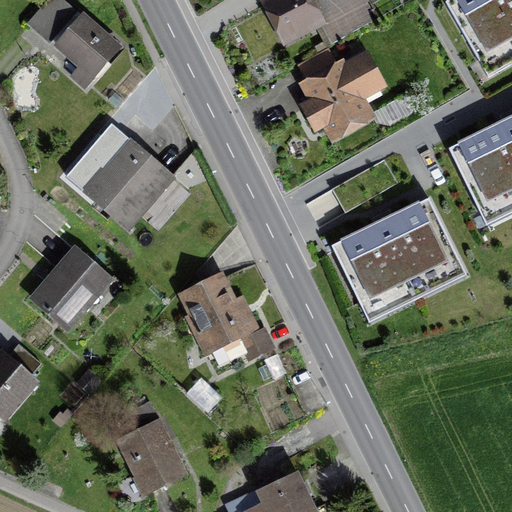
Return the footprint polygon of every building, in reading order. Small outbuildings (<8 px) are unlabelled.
[(52,43),(83,8),(74,0),(43,0),(26,21),(52,43)] [(262,0),(259,2),(278,39),(312,22),(320,38),(373,11),(367,0),(262,0)] [(83,8),(52,43),(71,59),(64,67),(84,85),(122,42),(83,8)] [(336,50),(293,72),(305,94),(296,99),(310,126),(320,121),(328,137),(375,112),(364,91),(387,80),(366,40),(338,54),(336,50)] [(511,66),(497,75),(511,103),(511,66)] [(511,170),(493,126),(438,150),(466,213),(511,193),(511,170)] [(131,130),(79,186),(124,227),(175,170),(131,130)] [(67,239),(26,293),(65,322),(106,268),(67,239)] [(228,260),(171,288),(204,352),(260,323),(228,260)] [(2,345),(0,347),(0,409),(32,368),(2,345)] [(158,411),(114,433),(143,493),(188,471),(158,411)] [(257,498),(236,507),(238,511),(313,511),(316,511),(295,464),(251,484),(257,498)]
